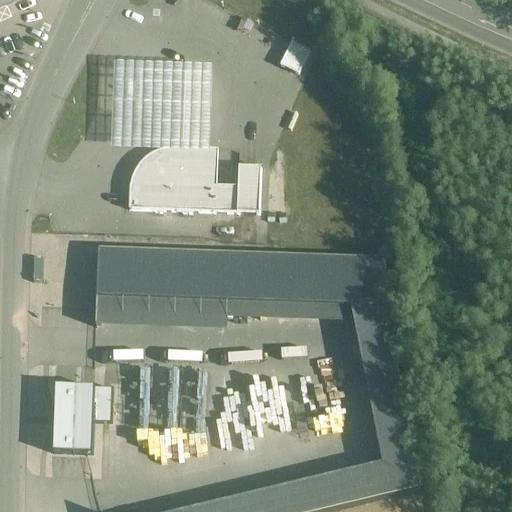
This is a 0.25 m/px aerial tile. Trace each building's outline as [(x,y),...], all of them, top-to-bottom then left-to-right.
[(0,0),(0,9),(22,0),(0,0)] [(299,77),(300,74),(301,74),(310,54),(292,46),(281,69),(299,77)] [(217,68),(119,64),(116,150),(215,153),(217,68)] [(217,190),(217,175),(218,154),(171,153),(164,154),(157,156),(148,161),(143,165),(139,171),(134,178),(132,185),(131,190),(130,212),(130,213),(237,216),(238,190),(217,190)] [(238,216),(258,217),(259,217),(261,171),(240,170),(239,170),(238,216)] [(386,264),(99,254),(96,329),(227,334),(227,322),(356,326),(384,469),(204,511),(340,511),(421,493),(385,312),(386,264)] [(114,392),(56,390),(54,456),(93,458),(94,426),(112,426),(114,392)]
